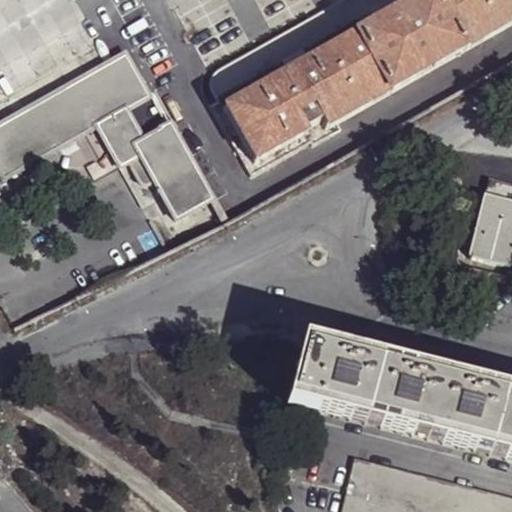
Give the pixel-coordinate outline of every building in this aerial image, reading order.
[(386,95),(465,50),(437,0),(413,0),(409,2),(402,6),(379,19),(373,22),(368,25),(367,24),(353,32),(354,33),(351,35),(386,95)] [(511,0),(437,0),(465,50),(511,23),(511,0)] [(325,129),(386,95),(351,35),(220,109),(252,164),(306,134),(296,117),(311,108),(325,129)] [(0,179),(1,182),(97,129),(126,112),(150,99),(123,54),(0,124),(0,179)] [(126,112),(97,129),(119,168),(126,163),(140,185),(143,189),(148,190),(154,186),(133,148),(143,143),(126,112)] [(171,127),(143,143),(133,148),(154,186),(174,223),(212,202),(171,127)] [(511,189),(484,183),(482,192),(511,199),(511,189)] [(511,199),(482,192),(466,260),(506,270),(510,252),(511,252),(511,199)] [(289,412),(360,429),(376,367),(303,349),(289,412)] [(360,429),(422,445),(438,383),(376,367),(360,429)] [(422,445),(487,460),(502,398),(438,383),(422,445)] [(487,460),(511,466),(511,400),(502,398),(487,460)] [(344,494),(339,511),(511,511),(511,505),(350,466),(344,494)]
